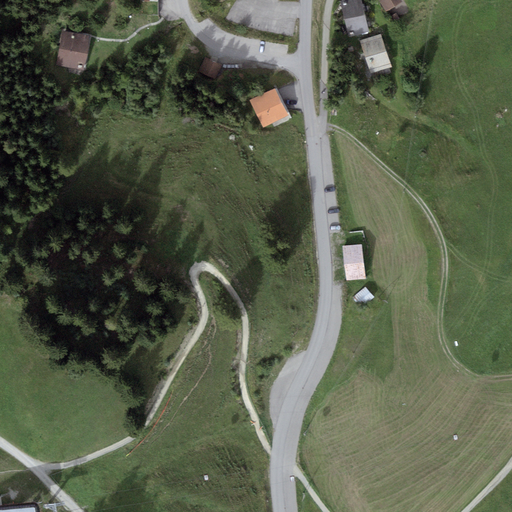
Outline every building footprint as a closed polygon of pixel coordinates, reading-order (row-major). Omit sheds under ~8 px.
[(347,0),(340,2),(344,20),(364,14),(360,0),(347,0)] [(402,0),(401,0),(379,0),(385,10),(402,0)] [(344,20),(349,37),(369,32),(364,14),(344,20)] [(63,32),(57,65),(84,70),(89,36),(63,32)] [(381,34),(360,41),(372,74),(392,67),(381,34)] [(222,63),(204,56),(198,71),(215,78),(222,63)] [(287,115),(275,88),(250,100),(262,127),(287,115)] [(361,244),(343,246),(347,280),(365,278),(361,244)] [(375,297),(368,287),(354,298),(362,307),(375,297)] [(34,501),(0,506),(0,511),(39,511),(38,504),(37,503),(36,502),(34,501)]
